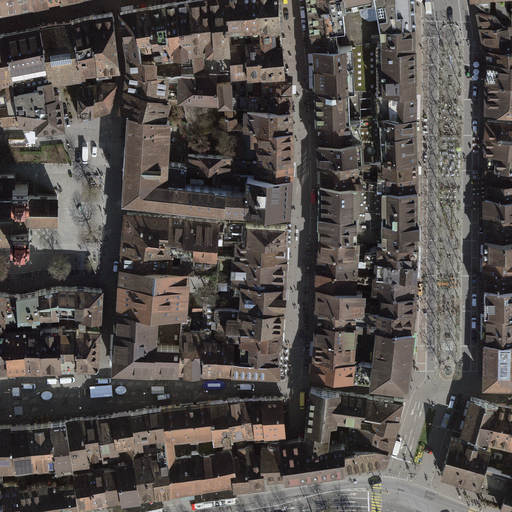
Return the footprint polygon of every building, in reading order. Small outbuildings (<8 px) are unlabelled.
[(0,0),(0,8),(20,5),(18,0),(0,0)] [(192,51),(189,0),(182,0),(176,1),(179,26),(180,26),(181,51),(192,51)] [(227,30),(225,0),(189,0),(192,51),(203,50),(206,50),(210,50),(230,51),(229,30),(227,30)] [(242,0),(225,0),(227,30),(229,30),(230,51),(231,70),(232,75),(248,74),(246,43),(245,43),(243,28),(242,0)] [(248,74),(262,72),(260,47),(258,0),(242,0),(243,28),(245,43),(246,43),(248,74)] [(258,0),(260,47),(282,45),(281,34),(278,0),(258,0)] [(331,0),(309,0),(313,30),(336,28),(345,27),(343,7),(343,6),(333,8),(331,0)] [(375,0),(376,1),(380,26),(415,25),(413,0),(375,0)] [(476,0),(484,6),(490,9),(490,0),(476,0)] [(511,0),(496,0),(498,12),(511,20),(511,0)] [(176,1),(151,5),(156,53),(181,51),(180,26),(179,26),(176,1)] [(380,26),(376,1),(343,7),(345,27),(336,28),(338,43),(339,43),(340,45),(352,44),(378,41),(382,40),(380,26)] [(156,53),(151,5),(136,8),(142,54),(142,55),(143,55),(142,46),(151,45),(151,42),(154,42),(154,49),(155,53),(156,53)] [(121,11),(128,56),(142,54),(136,8),(121,11)] [(104,69),(119,68),(112,12),(92,15),(94,30),(97,69),(96,70),(96,75),(104,74),(104,69)] [(511,48),(511,31),(511,29),(502,24),(497,15),(478,12),(484,39),(486,48),(511,48)] [(86,79),(85,71),(96,70),(97,69),(94,30),(92,15),(73,19),(77,46),(81,76),(80,76),(80,79),(86,79)] [(51,80),(80,76),(81,76),(77,46),(73,19),(71,19),(71,18),(40,25),(51,80)] [(35,101),(60,98),(60,94),(54,95),(53,94),(53,83),(51,83),(51,80),(40,25),(3,33),(15,92),(20,120),(38,123),(35,101)] [(378,41),(379,90),(416,92),(416,39),(415,35),(415,25),(380,26),(382,40),(378,41)] [(336,28),(313,30),(314,46),(340,45),(339,43),(338,43),(336,28)] [(0,81),(6,80),(9,94),(15,92),(3,33),(0,33),(0,81)] [(378,41),(352,44),(354,89),(360,89),(373,90),(379,90),(378,41)] [(349,89),(354,89),(352,44),(340,45),(314,46),(316,64),(316,87),(316,89),(349,89)] [(260,47),(262,72),(284,71),(282,45),(260,47)] [(511,48),(486,48),(488,60),(509,61),(511,61),(511,48)] [(155,53),(154,49),(153,49),(152,58),(142,57),(142,58),(155,59),(156,53),(155,53)] [(203,50),(192,51),(193,62),(193,74),(180,74),(180,98),(180,99),(217,102),(216,82),(217,82),(217,74),(217,73),(204,73),(203,50)] [(206,50),(203,50),(204,73),(217,73),(217,74),(221,73),(221,72),(221,70),(231,70),(230,51),(210,50),(206,50)] [(154,71),(168,73),(173,74),(180,74),(193,74),(193,62),(183,62),(181,51),(156,53),(155,59),(154,71)] [(128,56),(129,70),(154,71),(155,59),(142,58),(142,57),(142,55),(142,54),(128,56)] [(487,81),(511,81),(511,61),(509,61),(488,60),(487,81)] [(129,70),(127,87),(138,89),(147,91),(147,92),(165,97),(169,98),(169,97),(180,98),(180,74),(173,74),(168,73),(154,71),(129,70)] [(263,92),(274,92),(275,79),(275,78),(262,79),(263,92)] [(79,86),(79,115),(93,112),(95,83),(86,82),(86,79),(80,79),(79,86)] [(274,92),(291,92),(291,82),(287,82),(287,79),(275,79),(274,92)] [(511,81),(487,81),(487,110),(500,111),(511,111),(511,81)] [(217,82),(216,82),(217,102),(219,102),(219,106),(225,106),(232,106),(230,82),(217,82)] [(95,83),(93,112),(110,107),(117,83),(95,83)] [(138,89),(127,87),(122,110),(129,111),(163,117),(167,103),(169,98),(165,97),(147,92),(147,91),(138,89)] [(318,123),(350,119),(349,89),(316,89),(318,123)] [(354,89),(349,89),(350,119),(361,118),(362,118),(362,117),(360,89),(354,89)] [(362,118),(372,117),(379,115),(387,115),(416,115),(416,92),(379,90),(373,90),(374,115),(362,117),(362,118)] [(0,95),(0,121),(20,120),(15,92),(9,94),(0,95)] [(291,92),(274,92),(263,92),(263,97),(264,98),(264,109),(275,109),(275,110),(291,110),(291,92)] [(249,109),(264,109),(264,98),(263,97),(261,96),(249,97),(249,109)] [(35,101),(38,123),(38,128),(63,125),(60,98),(35,101)] [(181,104),(177,104),(180,120),(187,120),(185,106),(185,104),(181,104)] [(195,104),(185,106),(187,120),(189,131),(189,134),(201,133),(208,131),(205,123),(196,126),(196,116),(195,104)] [(232,106),(225,106),(225,117),(221,117),(221,118),(221,127),(237,127),(236,108),(232,109),(232,106)] [(248,127),(291,128),(291,110),(275,110),(275,109),(264,109),(249,109),(248,109),(248,123),(243,123),(244,127),(248,127)] [(124,199),(225,209),(226,189),(221,188),(215,187),(185,183),(166,181),(167,161),(170,119),(163,117),(129,111),(124,199)] [(368,161),(382,160),(379,115),(372,117),(362,118),(361,118),(361,120),(360,121),(361,139),(363,161),(368,161)] [(387,115),(379,115),(382,160),(417,160),(417,151),(416,115),(387,115)] [(221,118),(205,123),(208,131),(208,132),(220,128),(221,127),(221,118)] [(318,123),(319,142),(361,139),(360,121),(361,120),(361,118),(350,119),(318,123)] [(511,120),(487,118),(486,133),(511,135),(511,120)] [(187,120),(180,120),(182,132),(189,131),(187,120)] [(262,159),(291,159),(291,128),(248,127),(244,127),(241,127),(241,157),(253,158),(262,159)] [(511,135),(486,133),(487,152),(511,153),(511,135)] [(319,142),(320,159),(363,161),(361,139),(319,142)] [(511,153),(487,152),(486,168),(511,167),(511,153)] [(237,166),(253,167),(253,158),(241,157),(233,157),(189,153),(187,164),(187,168),(200,169),(200,170),(217,173),(231,174),(232,163),(237,163),(237,166)] [(262,175),(290,176),(291,159),(262,159),(253,158),(253,167),(259,167),(262,168),(262,175)] [(336,169),(363,171),(363,166),(368,166),(368,161),(363,161),(320,159),(320,165),(322,165),(322,170),(336,170),(336,169)] [(368,161),(368,166),(379,167),(379,172),(417,174),(417,160),(382,160),(368,161)] [(166,181),(185,183),(187,168),(187,164),(167,161),(166,181)] [(511,167),(486,168),(486,182),(511,182),(511,167)] [(322,170),(322,183),(357,185),(369,186),(370,172),(363,171),(336,169),(336,170),(322,170)] [(379,172),(370,172),(369,186),(379,187),(383,188),(418,189),(417,174),(379,172)] [(15,174),(0,173),(0,242),(11,242),(30,243),(30,223),(30,222),(34,222),(34,221),(54,221),(54,222),(58,222),(58,219),(57,219),(57,199),(58,199),(58,195),(54,195),(54,196),(35,196),(35,195),(28,195),(28,185),(28,183),(26,183),(16,183),(15,174)] [(226,189),(248,191),(248,175),(240,175),(240,185),(222,184),(221,188),(226,189)] [(288,213),(290,176),(262,175),(248,175),(248,191),(247,210),(288,213)] [(486,184),(486,196),(511,196),(511,182),(486,182),(486,184)] [(357,217),(357,185),(322,183),(320,183),(320,214),(318,214),(318,219),(358,223),(358,217),(357,217)] [(357,238),(368,239),(379,241),(383,241),(383,230),(382,230),(382,225),(382,220),(383,220),(383,188),(379,187),(369,186),(357,185),(357,217),(358,217),(358,223),(358,227),(357,227),(357,238)] [(418,189),(383,188),(383,220),(382,220),(382,225),(382,230),(383,230),(383,241),(418,244),(418,233),(420,233),(420,228),(420,223),(418,223),(418,189)] [(226,189),(225,209),(247,210),(248,191),(226,189)] [(511,196),(486,196),(486,211),(511,211),(511,196)] [(511,211),(486,211),(485,223),(511,223),(511,211)] [(125,234),(140,235),(143,213),(128,212),(125,234)] [(140,235),(167,239),(169,215),(143,213),(140,235)] [(167,239),(184,240),(186,216),(177,216),(169,215),(167,239)] [(226,220),(186,216),(184,240),(192,241),(192,255),(193,255),(217,256),(218,240),(227,240),(227,234),(224,234),(226,220)] [(358,223),(318,219),(318,224),(320,224),(320,234),(357,238),(357,227),(358,227),(358,223)] [(239,241),(286,242),(287,224),(233,221),(232,241),(239,241)] [(511,223),(485,223),(485,237),(511,237),(511,223)] [(181,254),(184,254),(184,249),(166,247),(167,239),(140,235),(125,234),(123,248),(172,254),(181,254)] [(357,238),(320,234),(319,253),(365,258),(366,251),(368,239),(357,238)] [(511,237),(485,237),(485,255),(511,255),(511,237)] [(237,257),(285,259),(286,242),(239,241),(237,257)] [(374,259),(378,259),(417,261),(418,244),(383,241),(379,241),(378,249),(370,252),(366,251),(365,258),(374,259)] [(187,272),(192,273),(193,255),(192,255),(184,254),(181,254),(181,264),(178,266),(171,266),(172,254),(123,248),(121,267),(187,272)] [(365,258),(319,253),(319,270),(354,273),(355,262),(370,263),(373,263),(374,259),(365,258)] [(220,256),(217,256),(193,255),(192,273),(218,275),(220,256)] [(511,255),(485,255),(484,272),(509,272),(511,272),(511,255)] [(235,284),(284,287),(285,259),(237,257),(236,282),(235,282),(235,284)] [(376,272),(375,274),(416,277),(417,261),(378,259),(378,272),(376,272)] [(370,263),(355,262),(354,273),(366,273),(370,273),(370,263)] [(182,314),(185,315),(187,272),(121,267),(120,280),(119,280),(119,289),(117,309),(144,312),(144,313),(157,313),(182,314)] [(319,270),(318,286),(353,289),(363,290),(362,289),(356,288),(357,280),(358,279),(365,280),(366,273),(354,273),(319,270)] [(484,272),(484,288),(511,287),(511,272),(509,272),(484,272)] [(373,292),(415,295),(416,277),(375,274),(370,273),(366,273),(365,280),(374,280),(373,292)] [(241,298),(283,299),(284,287),(235,284),(235,291),(241,291),(241,298)] [(59,286),(39,290),(40,316),(59,315),(59,286)] [(83,317),(100,318),(102,288),(59,286),(59,315),(66,315),(66,316),(68,316),(67,311),(83,312),(83,317)] [(353,289),(318,286),(317,306),(354,309),(362,309),(370,309),(371,299),(367,298),(367,297),(362,296),(363,290),(353,289)] [(511,287),(484,288),(484,311),(511,311),(511,287)] [(24,323),(40,322),(41,321),(40,316),(39,290),(17,294),(7,293),(6,325),(13,324),(24,323)] [(379,301),(371,299),(370,309),(391,311),(414,311),(415,295),(373,292),(373,293),(380,293),(379,301)] [(283,299),(241,298),(240,308),(282,310),(283,299)] [(204,311),(204,302),(194,302),(193,311),(204,311)] [(282,310),(240,308),(216,308),(216,303),(204,302),(204,311),(203,327),(210,327),(228,327),(280,330),(282,310)] [(317,306),(317,320),(354,324),(363,325),(370,325),(370,324),(354,323),(354,316),(370,317),(370,309),(362,309),(354,309),(317,306)] [(180,345),(158,344),(158,338),(156,338),(157,326),(157,313),(144,313),(144,312),(117,309),(117,325),(115,368),(155,369),(180,369),(180,345)] [(370,325),(379,326),(412,328),(414,311),(391,311),(370,309),(370,317),(370,324),(370,325)] [(511,311),(484,311),(484,340),(511,340),(511,311)] [(189,329),(190,315),(185,316),(185,315),(182,314),(180,345),(180,369),(193,369),(193,329),(189,329)] [(66,315),(59,315),(59,326),(60,366),(77,366),(76,320),(70,319),(70,320),(65,320),(66,316),(66,315)] [(76,320),(77,366),(95,366),(98,364),(100,322),(77,320),(76,320)] [(317,320),(315,338),(355,341),(356,329),(362,329),(363,325),(354,324),(317,320)] [(24,330),(26,368),(43,367),(40,327),(40,322),(24,323),(24,330)] [(7,369),(26,368),(24,330),(13,330),(13,324),(6,325),(6,327),(7,369)] [(370,325),(363,325),(362,329),(362,334),(375,336),(376,332),(378,332),(379,326),(370,325)] [(40,327),(43,367),(60,366),(59,326),(40,327)] [(356,368),(355,379),(407,386),(412,328),(379,326),(378,332),(377,349),(376,349),(375,359),(375,363),(359,362),(358,368),(356,368)] [(205,332),(204,370),(215,370),(216,346),(216,343),(216,338),(210,338),(210,327),(203,327),(203,328),(204,332),(205,332)] [(241,342),(242,342),(279,344),(280,330),(228,327),(228,335),(242,336),(241,342)] [(193,329),(193,369),(204,370),(205,332),(204,332),(203,328),(200,328),(200,329),(193,329)] [(315,338),(314,358),(357,361),(358,341),(355,341),(315,338)] [(511,340),(484,340),(484,384),(511,384),(511,340)] [(216,346),(215,370),(232,371),(233,358),(233,352),(234,342),(222,341),(221,343),(216,343),(216,346)] [(233,352),(233,358),(279,361),(279,344),(242,342),(242,351),(233,352)] [(233,358),(232,371),(279,372),(279,361),(233,358)] [(314,358),(313,374),(355,379),(356,368),(357,361),(314,358)] [(336,416),(340,390),(312,386),(307,428),(328,431),(330,420),(336,421),(336,416)] [(362,410),(365,410),(368,394),(340,390),(336,416),(361,420),(361,418),(362,414),(362,410)] [(374,415),(374,411),(399,416),(404,397),(394,395),(394,398),(368,394),(365,410),(362,410),(362,414),(371,415),(374,415)] [(265,432),(285,430),(283,396),(262,397),(265,432)] [(489,439),(499,404),(471,396),(462,431),(464,431),(462,439),(477,444),(480,436),(489,439)] [(262,397),(252,398),(255,424),(254,423),(255,433),(265,432),(262,397)] [(233,440),(233,438),(236,438),(238,447),(240,447),(246,447),(246,445),(246,436),(242,398),(227,399),(230,439),(233,440)] [(255,436),(255,433),(254,423),(255,424),(252,398),(242,398),(246,436),(255,436)] [(227,399),(212,400),(215,441),(230,439),(227,399)] [(213,441),(215,441),(212,400),(178,404),(161,406),(165,437),(173,436),(181,436),(191,435),(191,437),(197,437),(198,437),(198,433),(213,432),(213,441)] [(492,439),(509,443),(511,428),(511,406),(499,404),(489,439),(488,442),(491,443),(492,439)] [(146,408),(149,441),(158,440),(158,445),(166,444),(165,437),(161,406),(146,408)] [(133,448),(143,447),(143,443),(149,442),(149,441),(146,408),(132,410),(135,440),(133,440),(133,448)] [(117,442),(118,442),(127,441),(128,450),(133,450),(133,448),(133,440),(135,440),(132,410),(113,413),(117,442)] [(371,420),(370,426),(379,428),(380,427),(395,430),(399,416),(374,411),(374,415),(371,415),(371,420)] [(97,416),(103,455),(113,454),(114,459),(119,458),(118,442),(117,442),(113,413),(97,416)] [(82,417),(89,458),(103,455),(97,416),(82,417)] [(66,419),(73,464),(73,467),(89,467),(89,458),(82,417),(66,419)] [(360,425),(370,426),(371,420),(361,418),(361,420),(360,425)] [(51,421),(57,466),(73,464),(66,419),(51,421)] [(58,468),(57,466),(51,421),(27,424),(32,464),(33,471),(46,470),(58,468)] [(347,445),(354,445),(373,444),(378,444),(381,446),(388,451),(395,430),(380,427),(379,428),(370,426),(360,425),(351,423),(350,433),(346,433),(345,442),(345,445),(347,445)] [(0,473),(2,474),(1,465),(15,465),(11,425),(0,424),(0,473)] [(23,465),(32,464),(27,424),(11,425),(15,465),(17,475),(24,474),(23,465)] [(328,431),(307,428),(306,436),(303,436),(289,438),(280,440),(285,476),(294,475),(317,471),(346,467),(347,445),(345,445),(345,442),(326,444),(328,431)] [(198,437),(197,437),(198,450),(199,450),(200,454),(216,451),(215,441),(213,441),(213,432),(198,433),(198,437)] [(172,457),(175,457),(174,446),(173,436),(165,437),(166,444),(168,457),(169,457),(172,457)] [(280,440),(280,437),(270,438),(269,445),(262,444),(262,454),(264,454),(266,477),(285,476),(280,440)] [(452,437),(447,455),(485,466),(486,464),(491,448),(477,444),(462,439),(452,437)] [(166,444),(158,445),(159,451),(151,452),(157,493),(170,491),(169,469),(170,469),(169,457),(168,457),(166,444)] [(354,445),(347,445),(346,467),(385,460),(388,451),(381,446),(378,444),(373,444),(354,445)] [(264,454),(262,454),(255,454),(254,445),(246,445),(246,447),(247,453),(250,486),(267,484),(266,477),(264,454)] [(157,493),(151,452),(144,452),(143,447),(133,448),(133,450),(133,454),(136,465),(140,495),(157,493)] [(250,486),(247,453),(246,447),(240,447),(240,454),(233,455),(233,462),(232,462),(235,488),(250,486)] [(233,455),(232,448),(216,451),(200,454),(199,450),(198,450),(192,451),(192,455),(175,457),(172,457),(169,457),(170,469),(169,469),(170,491),(175,490),(233,481),(234,488),(235,488),(232,462),(233,462),(233,455)] [(140,495),(136,465),(133,454),(133,450),(128,450),(123,450),(124,461),(119,461),(118,461),(118,465),(118,466),(122,497),(140,495)] [(511,472),(511,457),(509,458),(510,454),(507,453),(502,470),(511,472)] [(447,455),(442,473),(480,485),(485,466),(447,455)] [(119,461),(119,458),(114,459),(113,459),(114,466),(105,467),(109,500),(122,497),(118,466),(118,465),(118,461),(119,461)] [(486,464),(485,466),(480,485),(506,493),(501,510),(508,511),(511,511),(511,472),(502,470),(486,464)] [(109,500),(105,467),(89,470),(95,502),(109,500)] [(80,505),(76,482),(75,482),(61,483),(61,480),(59,472),(58,468),(46,470),(47,481),(26,484),(24,474),(17,475),(18,481),(18,486),(20,511),(44,511),(58,509),(58,510),(59,511),(73,511),(74,511),(74,510),(74,508),(74,506),(80,505)] [(95,502),(89,470),(74,472),(75,482),(76,482),(80,505),(95,502)] [(0,511),(20,511),(18,486),(18,481),(3,482),(2,474),(0,473),(0,511)]
